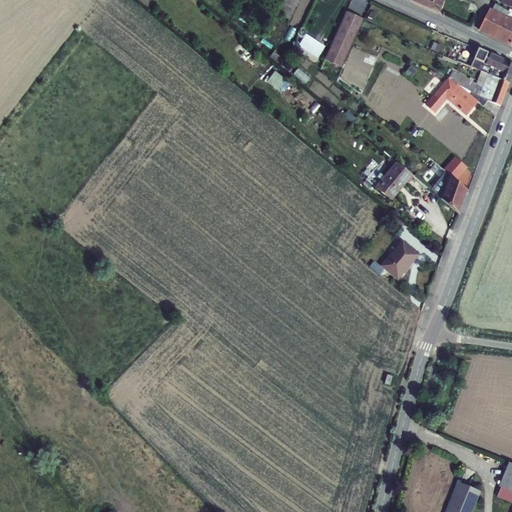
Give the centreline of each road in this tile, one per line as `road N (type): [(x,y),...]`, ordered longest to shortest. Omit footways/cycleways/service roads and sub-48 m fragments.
road 1 (residential): [(431,334),(511,126)]
road 2 (unclassified): [(381,511),(431,334)]
road 3 (unclassified): [(511,53),(393,0)]
